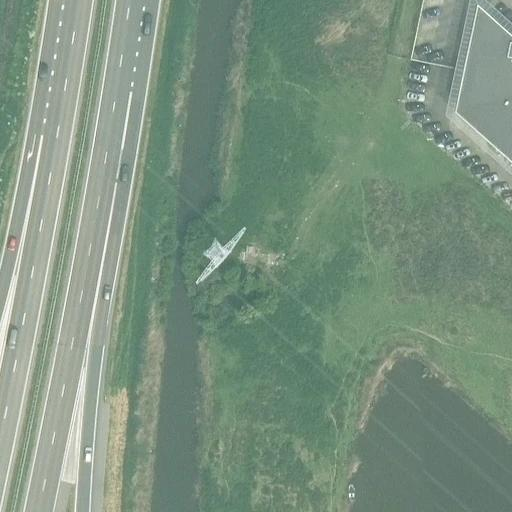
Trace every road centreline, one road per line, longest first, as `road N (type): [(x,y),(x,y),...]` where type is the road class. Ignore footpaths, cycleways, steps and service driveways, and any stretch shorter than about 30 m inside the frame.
road 1 (motorway): [(81,294),(130,0)]
road 2 (motorway): [(46,199),(0,440)]
road 3 (motorway): [(39,511),(81,294)]
road 4 (motorway): [(81,511),(81,294)]
road 5 (motorway): [(77,0),(46,199)]
road 6 (motorway): [(46,199),(0,324)]
